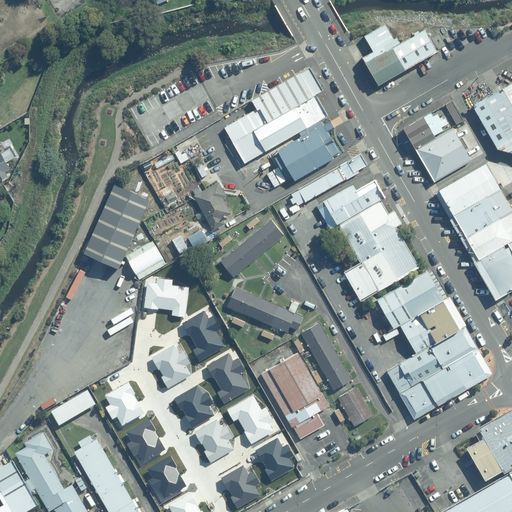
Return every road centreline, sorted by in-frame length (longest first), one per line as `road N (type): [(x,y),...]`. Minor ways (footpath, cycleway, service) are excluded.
road 1 (tertiary): [(511,364),(370,125)]
road 2 (unclassified): [(507,388),(292,511)]
road 3 (unclassified): [(511,44),(370,125)]
road 4 (tertiary): [(370,125),(302,0)]
